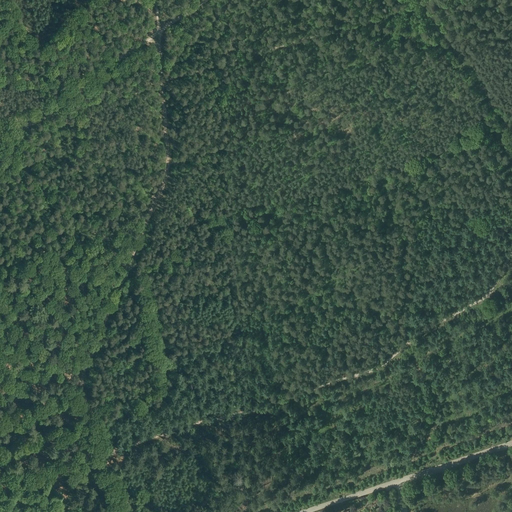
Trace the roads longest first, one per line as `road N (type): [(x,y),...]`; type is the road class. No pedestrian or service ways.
road 1 (track): [(155,0),(167,171),(81,386),(120,511)]
road 2 (track): [(511,244),(483,300),(378,367),(102,458)]
road 3 (track): [(205,0),(30,121)]
road 4 (unclassified): [(312,511),(511,445)]
road 5 (track): [(421,3),(511,141)]
